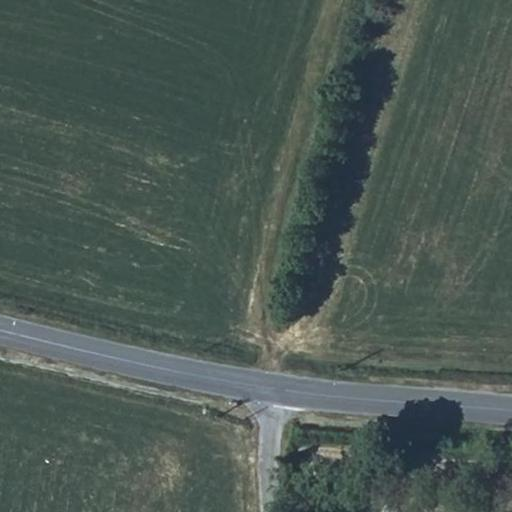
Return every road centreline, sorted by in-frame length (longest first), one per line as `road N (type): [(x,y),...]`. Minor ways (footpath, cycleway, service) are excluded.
road 1 (secondary): [(0,332),(278,391)]
road 2 (secondary): [(278,391),(511,412)]
road 3 (residential): [(278,391),(270,511)]
